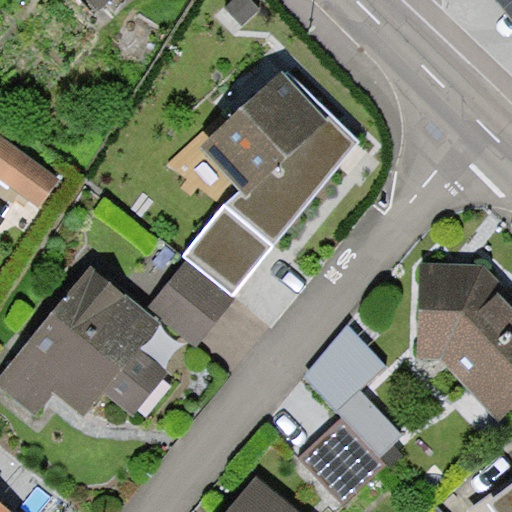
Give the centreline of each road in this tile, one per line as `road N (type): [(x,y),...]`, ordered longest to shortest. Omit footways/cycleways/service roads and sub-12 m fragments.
road 1 (residential): [(157,511),(478,119)]
road 2 (tertiary): [(369,11),(478,119)]
